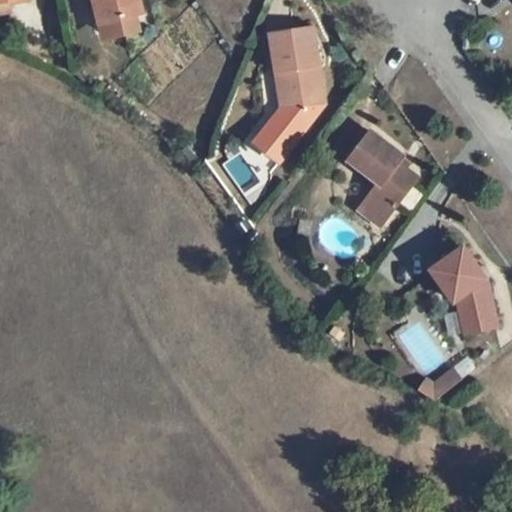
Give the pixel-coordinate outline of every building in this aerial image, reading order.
[(0,0),(0,23),(32,16),(28,0),(0,0)] [(143,24),(136,0),(90,0),(101,36),(107,34),(136,26),(143,24)] [(136,26),(107,34),(111,49),(140,41),(136,26)] [(324,104),(311,30),(271,36),(284,108),(257,142),(279,160),(324,104)] [(382,154),(360,183),(391,206),(372,232),(395,248),(431,199),(418,189),(422,186),(414,180),(416,178),(382,154)] [(501,291),(480,268),(448,283),(467,317),(475,313),(478,348),(506,345),(501,291)] [(449,407),(443,418),(459,426),(483,404),(475,394),(461,407),(456,411),(449,407)]
